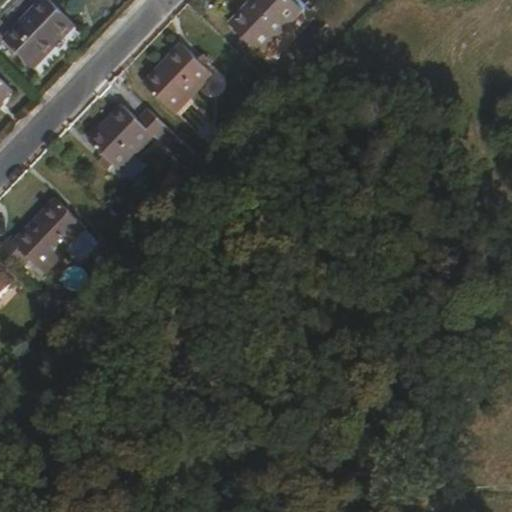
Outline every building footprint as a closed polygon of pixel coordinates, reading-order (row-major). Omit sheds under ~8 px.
[(36,72),(78,28),(49,0),(46,0),(7,42),(36,72)] [(305,12),(292,0),(256,0),(232,25),(262,56),(305,12)] [(177,116),(216,78),(185,47),(147,87),(177,116)] [(0,108),(15,93),(0,78),(0,108)] [(170,153),(181,140),(151,111),(140,122),(126,109),(92,144),(123,173),(157,139),(170,153)] [(0,251),(23,274),(33,263),(47,276),(71,252),(84,263),(101,246),(89,234),(91,233),(59,202),(16,245),(11,241),(0,251)] [(0,302),(16,287),(0,271),(0,302)]
